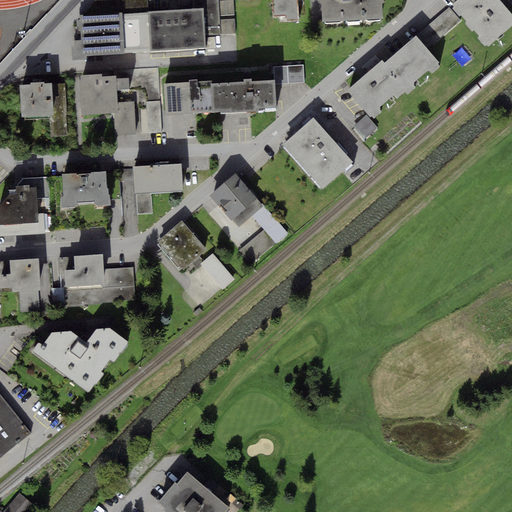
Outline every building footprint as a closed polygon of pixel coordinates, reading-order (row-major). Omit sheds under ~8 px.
[(147,0),(94,0),(95,15),(76,16),(77,40),(71,41),(72,61),(86,60),(85,56),(124,55),(124,52),(204,49),(204,35),(220,35),(218,1),(218,0),(192,0),(193,9),(148,11),(147,0)] [(218,1),(220,35),(234,34),(233,0),(218,1)] [(272,0),(273,16),(285,16),(285,22),(299,21),(297,0),(272,0)] [(320,0),(322,22),(383,19),(382,5),(385,3),(382,0),(320,0)] [(511,25),(511,14),(499,0),(456,0),(451,4),(487,47),(511,25)] [(449,7),(417,36),(427,49),(461,20),(449,7)] [(215,48),(214,36),(206,37),(207,48),(215,48)] [(417,36),(383,64),(406,91),(408,93),(415,87),(413,85),(414,84),(413,83),(429,70),(431,72),(439,66),(437,64),(439,63),(427,49),(417,36)] [(397,99),(406,91),(383,64),(381,61),(347,89),(369,115),(371,118),(372,116),(375,119),(382,113),(379,110),(380,109),(378,107),(393,95),(397,99)] [(274,67),(274,81),(275,84),(305,82),(304,65),(274,67)] [(102,75),(80,76),(82,115),(114,113),(115,136),(136,135),(134,102),(118,102),(117,91),(130,90),(129,78),(116,79),(116,76),(102,77),(102,75)] [(228,83),(229,113),(257,111),(257,109),(276,108),(275,84),(274,81),(252,82),(252,79),(244,80),(244,82),(228,83)] [(221,113),(229,113),(228,83),(211,84),(211,81),(197,82),(197,80),(189,80),(189,82),(164,83),(166,113),(192,112),(192,113),(221,112),(221,113)] [(44,82),(31,82),(31,85),(20,85),(21,117),(49,116),(53,116),(52,84),(44,84),(44,82)] [(65,84),(52,84),(53,116),(49,116),(50,136),(67,136),(65,84)] [(160,101),(147,102),(148,109),(140,109),(142,134),(162,133),(160,101)] [(364,138),(377,128),(366,115),(354,126),(364,138)] [(312,119),(283,145),(322,189),(352,162),(312,119)] [(151,192),(183,191),(182,164),(169,165),(169,162),(155,163),(156,166),(134,167),(135,193),(136,193),(151,192)] [(105,171),(62,174),(63,196),(61,197),(62,208),(74,207),(77,205),(77,203),(94,202),(94,204),(97,206),(111,205),(110,195),(109,195),(109,189),(107,189),(105,171)] [(264,206),(235,173),(210,195),(239,228),(252,216),(264,206)] [(22,179),(16,186),(29,185),(29,188),(37,187),(37,199),(50,197),(49,177),(22,179)] [(29,185),(16,186),(16,194),(10,194),(0,205),(0,236),(45,233),(44,214),(38,215),(37,199),(37,187),(29,188),(29,185)] [(152,214),(151,192),(136,193),(137,215),(152,214)] [(288,233),(264,206),(252,216),(264,230),(276,244),(288,233)] [(207,249),(182,221),(158,241),(160,244),(158,246),(179,270),(182,268),(183,270),(192,262),(197,269),(202,266),(200,264),(204,262),(199,256),(207,249)] [(251,265),(276,244),(264,230),(239,252),(251,265)] [(104,269),(103,254),(74,256),(75,270),(64,271),(65,288),(102,285),(105,284),(104,269)] [(235,279),(213,254),(204,262),(200,264),(202,266),(223,290),(235,279)] [(41,291),(38,259),(10,261),(11,274),(0,275),(0,286),(0,289),(12,288),(12,293),(20,292),(38,291),(41,291)] [(133,267),(104,269),(105,284),(102,285),(102,288),(134,286),(133,267)] [(65,288),(64,288),(65,306),(135,301),(134,286),(102,288),(102,285),(65,288)] [(40,312),(38,291),(20,292),(21,313),(40,312)] [(109,328),(96,329),(87,342),(71,331),(52,333),(42,345),(39,343),(33,351),(88,393),(94,384),(96,385),(104,374),(101,372),(110,360),(113,363),(129,342),(109,328)] [(0,392),(0,457),(32,432),(0,392)] [(225,511),(229,509),(187,472),(176,484),(175,483),(158,502),(167,509),(165,511),(225,511)] [(30,511),(36,506),(20,492),(2,511),(30,511)]
